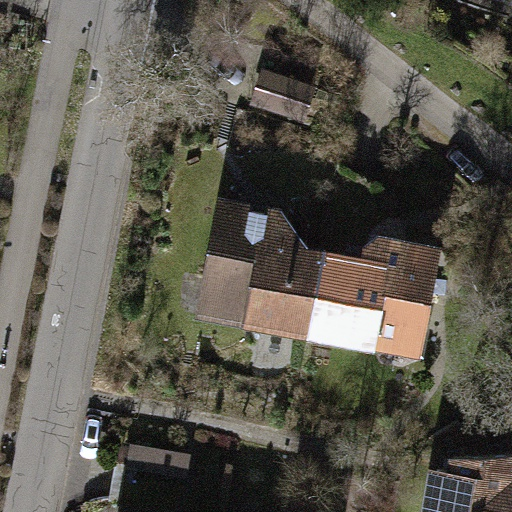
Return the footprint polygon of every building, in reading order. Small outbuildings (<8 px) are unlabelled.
[(312,86),(264,71),(255,99),(302,115),(312,86)] [(351,105),(338,100),(331,117),(343,122),(351,105)] [(309,328),(324,252),(296,247),(291,239),(297,235),(282,213),(224,203),(205,304),(248,311),(247,317),(309,328)] [(365,259),(324,252),(309,328),(419,347),(436,251),(376,240),(366,247),(365,259)] [(452,471),(438,470),(430,511),(511,511),(511,452),(454,456),(452,471)] [(127,463),(120,502),(179,511),(186,473),(127,463)]
